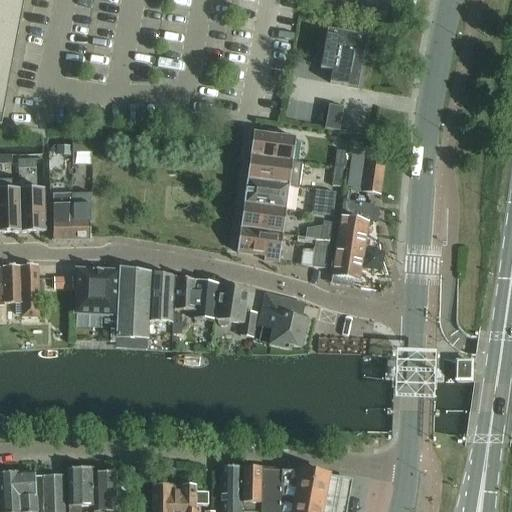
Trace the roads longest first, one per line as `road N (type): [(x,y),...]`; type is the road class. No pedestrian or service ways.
road 1 (tertiary): [(415,313),(351,309),(272,283),(139,257),(0,254)]
road 2 (unclassified): [(415,313),(423,175),(455,0)]
road 3 (residential): [(126,454),(407,469)]
road 4 (primary): [(484,471),(511,276)]
road 5 (tertiary): [(407,469),(415,313)]
road 6 (residential): [(0,460),(126,454)]
